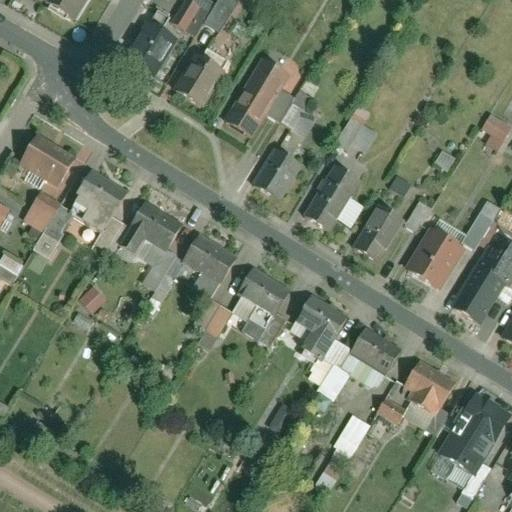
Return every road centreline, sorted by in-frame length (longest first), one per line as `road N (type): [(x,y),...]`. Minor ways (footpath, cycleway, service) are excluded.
road 1 (residential): [(511,389),(56,115)]
road 2 (residential): [(127,0),(56,115)]
